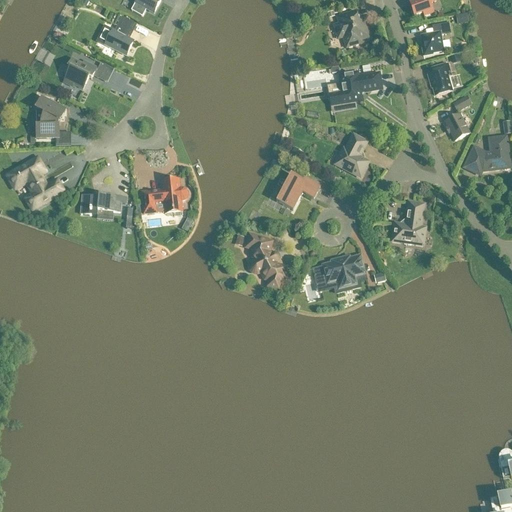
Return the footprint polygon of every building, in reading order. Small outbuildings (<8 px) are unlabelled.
[(138,0),(135,6),(131,13),(142,19),(146,12),(154,16),(161,3),(155,0),(138,0)] [(410,7),(414,19),(432,12),(430,5),(437,3),(435,0),(414,0),(416,5),(410,7)] [(360,31),(355,14),(337,19),(339,26),(334,28),(337,38),(342,37),(347,51),(362,46),(361,43),(369,40),(366,29),(360,31)] [(456,18),(458,27),(469,25),(467,16),(456,18)] [(124,20),(121,26),(117,35),(104,29),(97,43),(126,58),(134,44),(128,41),(135,26),(124,20)] [(423,59),(433,57),(433,56),(444,54),(441,38),(451,36),(449,25),(432,28),(433,36),(421,38),(423,50),(422,50),(423,59)] [(460,64),(459,58),(451,60),(453,66),(460,64)] [(97,71),(84,64),(82,67),(72,62),(68,70),(70,71),(64,85),(72,89),(73,87),(83,92),(89,80),(92,82),(97,71)] [(436,99),(452,94),(451,92),(454,92),(452,84),(449,85),(447,79),(452,78),(448,66),(433,70),(435,76),(428,78),(432,91),(433,90),(436,99)] [(379,77),(358,80),(357,76),(340,79),(342,88),(330,90),(334,114),(355,111),(354,105),(362,103),(361,98),(363,94),(381,91),(379,77)] [(472,107),(467,99),(453,106),(457,115),(472,107)] [(36,111),(37,112),(37,129),(37,141),(59,141),(59,129),(57,129),(59,120),(62,120),(65,113),(42,101),(36,111)] [(454,142),(455,144),(469,136),(468,135),(469,134),(467,130),(466,130),(463,124),(463,123),(461,119),(460,119),(459,118),(445,125),(452,137),(451,139),(453,142),(454,142)] [(504,136),(511,135),(511,122),(503,123),(504,136)] [(336,167),(360,180),(368,165),(363,162),(361,156),(366,145),(354,138),(346,153),(344,152),(336,167)] [(506,140),(498,141),(489,142),(491,156),(486,157),(474,151),(464,170),(478,177),(480,172),(483,174),(502,172),(505,173),(507,172),(509,171),(510,171),(510,170),(511,168),(511,165),(509,163),(506,140)] [(46,175),(38,161),(7,178),(13,189),(25,182),(33,197),(26,201),(32,213),(64,195),(57,183),(47,189),(40,178),(46,175)] [(277,205),(293,213),(301,199),(298,198),(300,194),(314,201),(320,189),(306,182),(305,184),(291,177),(277,205)] [(181,204),(182,203),(183,203),(184,203),(185,202),(186,202),(186,201),(187,200),(187,199),(188,198),(188,197),(188,196),(187,196),(187,195),(187,194),(186,193),(185,192),(184,191),(183,191),(182,191),(181,191),(180,191),(179,182),(162,184),(163,193),(142,195),(144,217),(165,214),(165,217),(182,215),(181,204)] [(121,200),(99,198),(99,200),(83,199),(81,217),(98,219),(98,213),(120,215),(121,200)] [(420,230),(423,208),(409,206),(407,224),(401,228),(395,227),(393,244),(404,245),(404,247),(412,248),(412,246),(423,248),(425,231),(420,230)] [(254,263),(253,264),(252,264),(251,265),(251,266),(250,267),(250,268),(250,269),(250,270),(250,271),(250,272),(250,273),(251,274),(252,275),(253,275),(253,276),(254,276),(255,277),(257,277),(258,276),(259,276),(261,275),(265,282),(269,283),(267,289),(281,293),(286,276),(285,275),(286,270),(277,267),(275,263),(276,262),(274,257),(272,258),(270,254),(272,245),(267,243),(268,242),(250,237),(246,250),(252,252),(251,256),(254,263)] [(362,277),(363,274),(360,262),(358,260),(349,263),(347,261),(333,265),(333,267),(312,272),(316,288),(337,283),(339,289),(341,291),(354,287),(355,285),(353,279),(362,277)] [(511,455),(511,454),(510,454),(509,453),(507,453),(506,453),(505,453),(503,453),(502,454),(502,455),(501,455),(500,456),(500,457),(499,458),(499,459),(499,460),(499,462),(501,472),(502,472),(502,471),(509,470),(511,481),(511,455)] [(511,511),(511,510),(511,509),(511,501),(511,497),(511,496),(488,501),(489,502),(490,502),(492,511),(511,511)]
